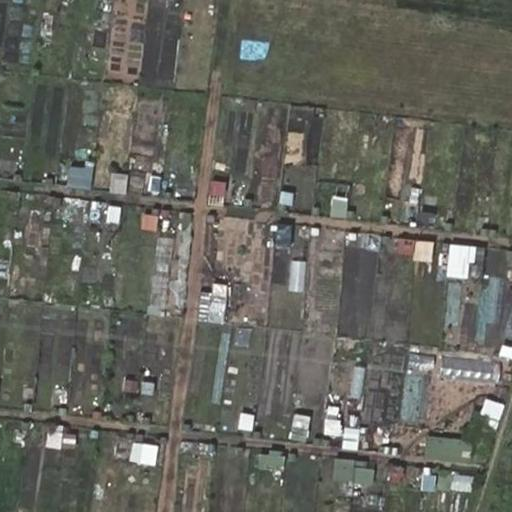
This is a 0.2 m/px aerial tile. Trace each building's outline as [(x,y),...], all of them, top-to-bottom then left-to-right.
[(65,188),(90,188),(90,167),(66,167),(65,188)] [(109,173),(108,193),(124,193),(124,173),(109,173)] [(69,204),(66,235),(81,236),(85,206),(69,204)] [(60,447),(61,428),(41,426),(40,446),(60,447)] [(0,434),(0,455),(16,456),(17,435),(0,434)] [(469,461),(470,437),(424,434),(422,459),(469,461)]
